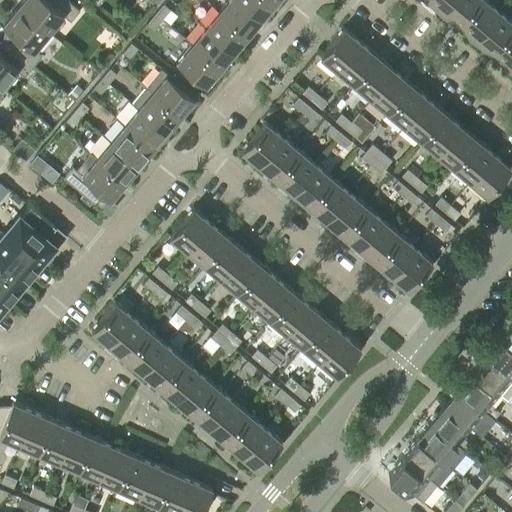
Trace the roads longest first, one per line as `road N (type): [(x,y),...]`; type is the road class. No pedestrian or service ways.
road 1 (residential): [(423,340),(206,157)]
road 2 (residential): [(511,130),(355,0)]
road 3 (residential): [(309,0),(219,109),(206,157)]
road 4 (tertiary): [(423,340),(511,231)]
road 5 (residential): [(206,157),(177,161),(106,244)]
road 6 (residential): [(106,244),(12,344)]
road 7 (residential): [(0,168),(41,190),(106,244)]
road 8 (tertiary): [(403,363),(361,384),(314,442)]
road 9 (tertiary): [(344,466),(394,403),(403,363)]
